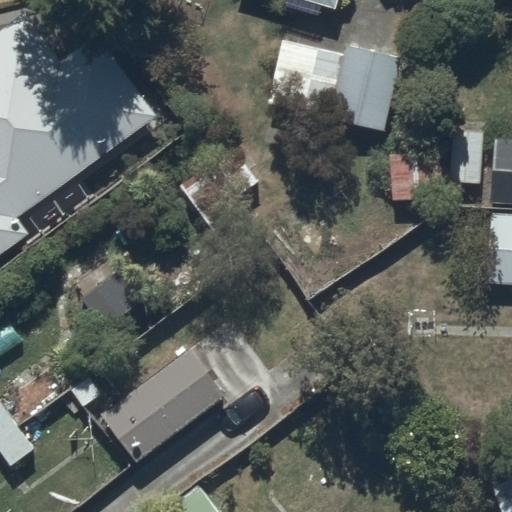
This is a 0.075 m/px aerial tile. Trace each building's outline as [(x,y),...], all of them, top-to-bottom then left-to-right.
[(287,0),(287,2),(320,11),(322,0),(330,0),(337,2),(337,0),(287,0)] [(0,249),(30,228),(19,214),(158,113),(98,30),(62,57),(26,8),(0,26),(0,249)] [(348,51),(284,36),(270,97),(328,111),(327,115),(383,128),(400,56),(349,44),(348,51)] [(484,180),(484,127),(451,127),(450,179),(484,180)] [(511,134),(496,134),(495,199),(511,199),(511,134)] [(444,150),(391,150),(391,165),(379,165),(379,185),(369,185),(369,199),(394,199),(394,197),(444,197),(444,150)] [(302,186),(260,216),(301,273),(343,243),(302,186)] [(511,211),(492,211),(487,281),(511,282),(511,211)] [(104,411),(138,456),(224,391),(190,346),(104,411)] [(511,511),(511,475),(494,482),(504,511),(511,511)] [(223,511),(199,481),(156,511),(223,511)]
